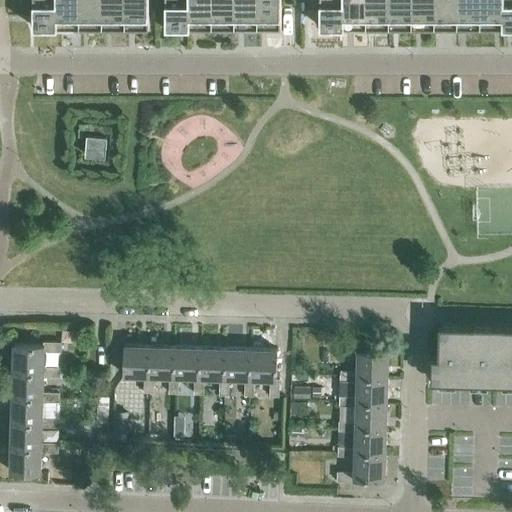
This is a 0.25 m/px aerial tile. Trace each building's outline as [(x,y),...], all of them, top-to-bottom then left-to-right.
[(57,26),(56,0),(33,0),(33,26),(57,26)] [(80,26),(79,0),(56,0),(57,26),(80,26)] [(103,26),(102,0),(79,0),(80,26),(103,26)] [(126,26),(126,0),(102,0),(103,26),(126,26)] [(149,26),(149,0),(126,0),(126,26),(149,26)] [(190,26),(189,0),(165,0),(166,26),(190,26)] [(214,26),(213,0),(189,0),(190,26),(214,26)] [(237,26),(237,0),(213,0),(214,26),(237,26)] [(261,26),(261,0),(237,0),(237,26),(261,26)] [(282,26),(281,0),(261,0),(261,26),(282,26)] [(343,26),(343,0),(320,0),(320,26),(343,26)] [(366,26),(366,0),(343,0),(343,26),(366,26)] [(389,26),(389,0),(366,0),(366,26),(389,26)] [(412,26),(412,0),(389,0),(389,26),(412,26)] [(435,26),(435,0),(412,0),(412,26),(435,26)] [(458,26),(458,0),(435,0),(435,26),(458,26)] [(481,26),(481,0),(458,0),(458,26),(481,26)] [(504,26),(504,0),(481,0),(481,26),(504,26)] [(106,137),(88,135),(86,154),(105,156),(106,137)] [(511,324),(440,322),(439,372),(511,374),(511,324)] [(61,351),(62,341),(44,341),(44,344),(14,343),(13,368),(44,369),(44,366),(45,350),(61,351)] [(150,375),(151,344),(125,343),(124,374),(144,375),(144,391),(153,391),(154,375),(150,375)] [(175,376),(176,345),(151,344),(150,375),(154,375),(170,375),(169,392),(179,392),(179,376),(175,376)] [(200,376),(201,345),(176,345),(175,376),(179,376),(195,376),(195,393),(204,393),(204,377),(200,376)] [(226,377),(227,346),(201,345),(200,376),(204,377),(220,377),(220,393),(229,394),(230,377),(226,377)] [(251,378),(252,347),(227,346),(226,377),(230,377),(245,378),(245,394),(254,394),(255,378),(251,378)] [(278,348),(252,347),(251,378),(255,378),(271,379),(270,395),(279,395),(280,378),(277,378),(278,348)] [(388,377),(389,351),(358,350),(357,370),(340,370),(340,379),(357,379),(357,376),(388,377)] [(61,366),(44,366),(44,369),(13,368),(13,394),(44,395),(44,391),(44,375),(61,376),(61,366)] [(357,379),(340,379),(339,404),(356,405),(356,401),(387,402),(388,377),(357,376),(357,379)] [(310,397),(310,385),(294,385),(293,396),(310,397)] [(322,387),(313,387),(313,396),(321,397),(322,387)] [(60,392),(44,391),(44,395),(13,394),(12,419),(43,420),(43,416),(43,401),(60,401),(60,392)] [(291,401),(291,413),(307,413),(308,401),(291,401)] [(386,427),(387,402),(356,401),(356,405),(355,421),(339,420),(339,429),(355,430),(355,426),(386,427)] [(87,407),(79,407),(78,415),(87,415),(87,407)] [(127,410),(115,410),(114,435),(126,435),(127,410)] [(59,417),(43,416),(43,420),(12,419),(11,445),(42,446),(42,442),(43,426),(59,426),(59,417)] [(147,430),(142,419),(131,425),(137,436),(147,430)] [(310,426),(298,426),(298,436),(310,436),(310,426)] [(386,453),(386,427),(355,426),(355,430),(355,446),(338,445),(338,455),(354,455),(354,452),(386,453)] [(235,435),(225,435),(224,443),(235,443),(235,435)] [(59,442),(42,442),(42,446),(11,445),(10,470),(41,471),(42,451),(58,451),(59,442)] [(104,449),(89,449),(89,473),(104,473),(104,449)] [(385,478),(386,453),(354,452),(354,455),(354,471),(337,471),(337,480),(355,480),(355,477),(385,478)]
